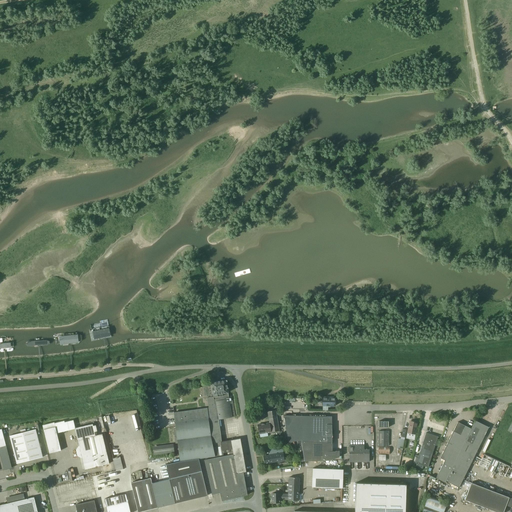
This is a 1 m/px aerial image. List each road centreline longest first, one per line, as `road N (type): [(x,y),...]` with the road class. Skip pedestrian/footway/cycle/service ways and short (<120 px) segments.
road 1 (unclassified): [(0,390),(236,367)]
road 2 (residential): [(511,399),(352,411)]
road 3 (track): [(511,140),(479,89),(463,0)]
road 4 (unclassified): [(258,504),(236,367)]
